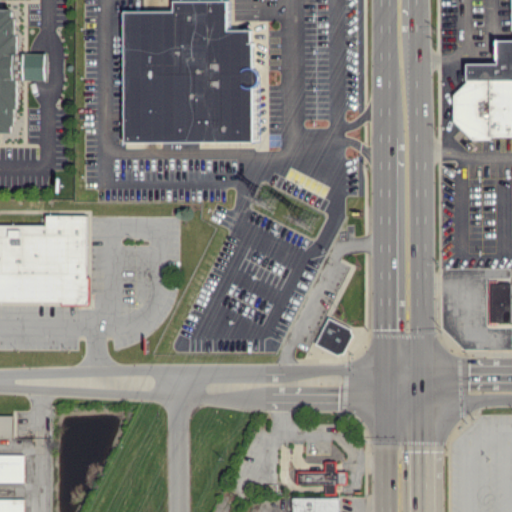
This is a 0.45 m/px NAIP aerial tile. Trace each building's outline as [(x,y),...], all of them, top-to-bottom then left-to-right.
[(125,141),(255,141),(254,69),(253,69),(252,29),(228,29),(227,0),(173,0),(174,10),(124,10),(125,141)] [(511,135),(511,0),(511,39),(497,39),(497,62),(467,62),(467,85),(454,85),(454,135),(511,135)] [(0,131),(16,131),(15,109),(20,108),(19,78),(23,78),(22,62),(18,62),(17,6),(0,6),(0,131)] [(45,53),(23,52),(23,79),(45,79),(45,53)] [(46,224),(0,223),(0,301),(87,302),(88,214),(46,214),(46,224)] [(511,280),(486,280),(487,321),(511,321),(511,280)] [(354,329),(328,317),(315,343),(341,356),(354,329)] [(0,436),(12,437),(12,413),(0,413),(0,436)] [(0,481),(23,482),(24,454),(0,453),(0,481)] [(297,470),(296,483),(325,484),(325,494),(337,494),(338,484),(346,484),(347,471),(336,470),(336,460),(324,460),(324,470),(297,470)] [(292,496),(291,511),(338,511),(339,496),(292,496)] [(0,511),(23,511),(23,498),(0,497),(0,511)]
